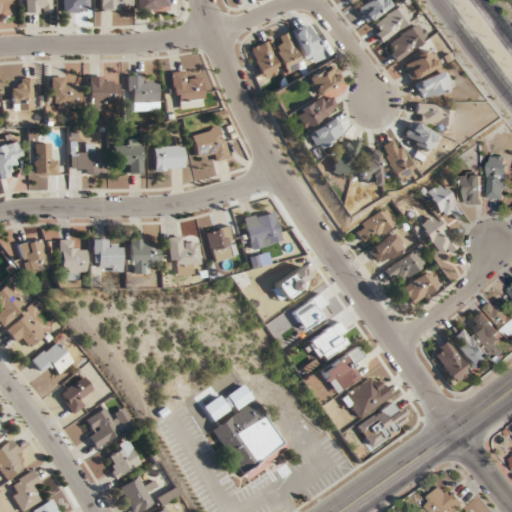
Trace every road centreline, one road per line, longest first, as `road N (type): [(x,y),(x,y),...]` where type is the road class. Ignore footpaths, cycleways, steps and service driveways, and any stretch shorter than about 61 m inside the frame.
road 1 (residential): [(97,511),(0,374),(1,212),(161,207),(279,172)]
road 2 (residential): [(202,0),(279,172),(393,343),(511,500)]
road 3 (residential): [(0,47),(136,44),(212,31),(289,2),(315,5),(357,57),(376,103)]
road 4 (secondary): [(341,511),(511,385)]
road 5 (residential): [(393,343),(460,298),(494,244)]
road 6 (secondary): [(435,0),(511,100)]
